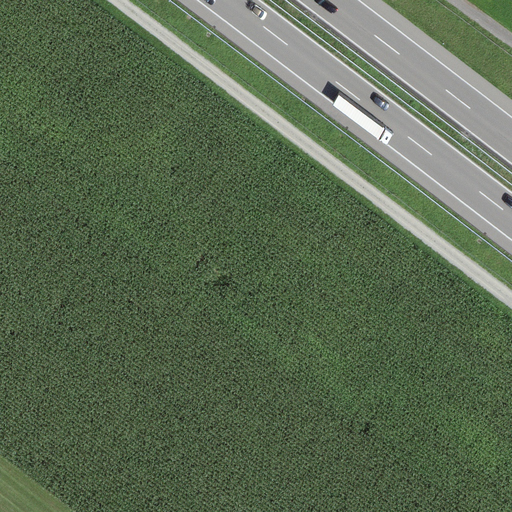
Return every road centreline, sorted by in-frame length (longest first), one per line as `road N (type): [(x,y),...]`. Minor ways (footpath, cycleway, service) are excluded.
road 1 (track): [(511,354),(90,0)]
road 2 (motorway): [(226,0),(511,218)]
road 3 (motorway): [(511,139),(328,0)]
